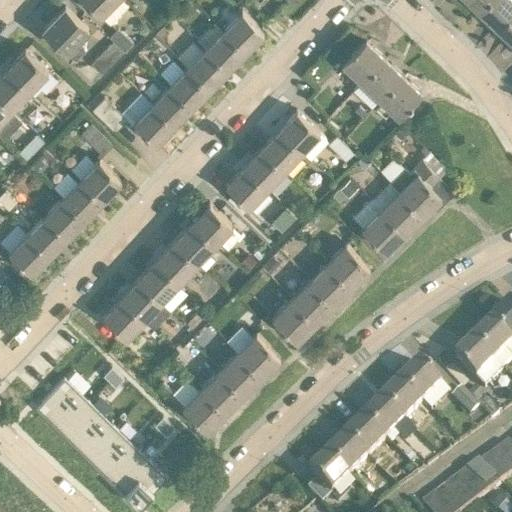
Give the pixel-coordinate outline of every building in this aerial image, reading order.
[(83,0),(101,16),(102,15),(116,0),(83,0)] [(467,0),(478,10),(486,0),(467,0)] [(497,27),(511,10),(511,0),(486,0),(478,10),(497,27)] [(89,30),(79,20),(65,7),(43,29),(75,59),(85,48),(79,41),(89,30)] [(222,28),(245,50),(263,32),(254,23),(255,22),(241,9),(222,28)] [(511,41),(511,10),(497,27),(511,41)] [(113,41),(122,50),(124,51),(132,42),(117,28),(109,36),(113,40),(113,41)] [(245,50),(222,28),(221,29),(204,47),(228,69),(245,50)] [(360,81),(384,56),(365,38),(356,49),(355,48),(341,63),(360,81)] [(100,72),(122,50),(113,41),(91,63),(100,72)] [(228,69),(204,47),(202,49),(187,65),(210,87),(228,69)] [(6,67),(30,90),(49,71),(25,48),(6,67)] [(379,99),(403,74),(384,56),(360,81),(379,99)] [(210,87),(187,65),(183,68),(170,82),(169,84),(192,106),(210,87)] [(0,73),(0,97),(12,109),(30,90),(6,67),(0,73)] [(403,74),(379,99),(399,117),(412,103),(412,102),(421,92),(403,74)] [(174,124),(192,106),(169,84),(151,102),(174,124)] [(127,118),(104,96),(91,109),(114,132),(127,118)] [(0,127),(7,134),(22,119),(12,109),(0,97),(0,127)] [(174,124),(151,102),(132,121),(146,135),(147,134),(157,143),(174,124)] [(359,104),(354,109),(361,116),(366,111),(359,104)] [(279,129),(302,151),(320,132),(297,110),(279,129)] [(80,134),(100,152),(102,155),(112,144),(90,123),(80,134)] [(409,130),(401,123),(400,123),(393,130),(402,138),(408,131),(409,130)] [(261,147),(284,169),(302,151),(279,129),(261,147)] [(336,136),(328,144),(345,161),(354,152),(336,136)] [(29,141),(20,150),(28,158),(37,148),(30,142),(29,141)] [(267,188),(284,169),(261,147),(243,166),(267,188)] [(364,168),(370,161),(364,155),(357,162),(364,168)] [(112,171),(99,158),(98,158),(80,177),(103,199),(120,181),(111,172),(112,171)] [(398,190),(423,215),(441,197),(431,186),(440,177),(422,159),(409,171),(404,166),(389,181),(398,190)] [(7,161),(1,168),(7,174),(13,167),(7,161)] [(34,164),(34,168),(38,171),(42,171),(44,168),(44,163),(42,161),(38,161),(34,164)] [(249,207),(267,188),(243,166),(226,185),(249,207)] [(85,218),(103,199),(80,177),(62,196),(85,218)] [(350,178),(340,189),(348,196),(358,186),(350,178)] [(0,200),(8,209),(17,200),(5,189),(0,194),(0,200)] [(423,215),(398,190),(380,209),(404,233),(423,215)] [(67,236),(85,218),(62,196),(44,214),(67,236)] [(386,251),(404,233),(380,209),(370,198),(351,217),(375,242),(376,241),(386,251)] [(191,221),(215,243),(233,225),(209,202),(191,221)] [(290,207),(277,219),(286,228),(298,216),(290,207)] [(49,255),(67,236),(44,214),(26,233),(49,255)] [(197,262),(215,243),(191,221),(174,240),(197,262)] [(31,274),(49,255),(26,233),(8,252),(21,265),(22,265),(31,274)] [(179,281),(197,262),(174,240),(156,259),(179,281)] [(326,261),(351,286),(369,268),(359,258),(360,257),(345,243),(326,261)] [(256,249),(252,253),(258,258),(262,254),(256,249)] [(248,252),(240,261),(248,269),(257,260),(248,252)] [(272,255),(263,265),(270,272),(279,262),(272,255)] [(162,300),(179,281),(156,259),(138,278),(162,300)] [(333,304),(351,286),(326,261),(308,279),(333,304)] [(162,300),(138,278),(120,296),(144,319),(152,310),(162,300)] [(315,322),(333,304),(308,279),(290,297),(315,322)] [(126,338),(144,319),(120,296),(103,315),(126,338)] [(297,340),(315,322),(290,297),(271,316),(286,331),(286,330),(297,340)] [(491,322),(511,343),(511,307),(509,305),(491,322)] [(502,371),(511,360),(511,343),(491,322),(472,341),(502,371)] [(236,350),(261,376),(280,357),(270,347),(255,331),(236,350)] [(484,389),(502,371),(472,341),(454,359),(463,368),(462,369),(475,382),(476,381),(484,389)] [(243,394),(261,376),(236,350),(218,368),(243,394)] [(400,382),(423,405),(441,387),(418,364),(400,382)] [(117,368),(109,377),(115,382),(123,374),(117,368)] [(225,412),(243,394),(218,368),(200,387),(225,412)] [(123,374),(115,382),(121,388),(129,379),(123,374)] [(42,408),(67,432),(94,404),(69,380),(42,408)] [(177,391),(184,399),(197,388),(190,380),(177,391)] [(171,390),(163,381),(156,388),(165,396),(171,390)] [(405,423),(423,405),(400,382),(382,401),(405,423)] [(225,412),(200,387),(197,389),(183,403),(181,405),(196,420),(197,420),(207,430),(225,412)] [(467,394),(476,403),(484,396),(475,387),(467,394)] [(451,398),(469,417),(479,407),(461,388),(451,398)] [(486,396),(477,404),(491,419),(500,411),(486,396)] [(395,433),(405,423),(382,401),(363,419),(386,442),(386,441),(390,445),(399,437),(395,433)] [(119,428),(94,404),(67,432),(93,456),(119,428)] [(168,416),(160,425),(166,430),(174,421),(168,416)] [(368,460),(386,442),(363,419),(345,437),(368,460)] [(180,427),(174,421),(166,430),(172,436),(180,427)] [(118,480),(145,452),(119,428),(93,456),(118,480)] [(350,478),(368,460),(345,437),(327,455),(350,478)] [(509,446),(508,445),(507,443),(481,462),(503,483),(511,476),(511,448),(509,446)] [(170,476),(145,452),(118,480),(143,504),(170,476)] [(331,496),(350,478),(327,455),(309,474),(331,496)] [(482,498),(503,483),(481,462),(479,464),(477,462),(460,475),(482,498)] [(462,511),(464,511),(482,498),(460,475),(442,489),(462,511)] [(427,511),(462,511),(442,489),(421,505),(427,511)] [(499,492),(488,503),(496,511),(507,501),(499,492)]
